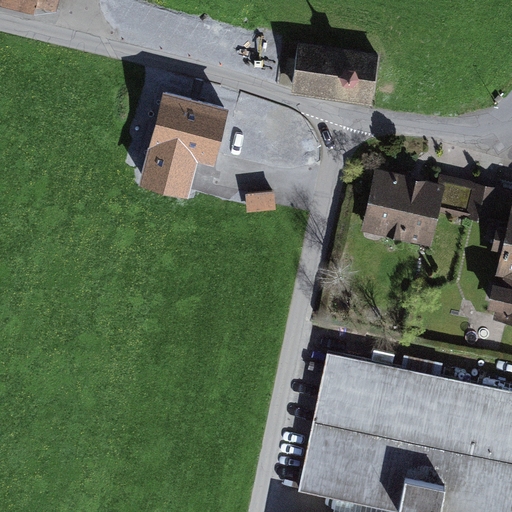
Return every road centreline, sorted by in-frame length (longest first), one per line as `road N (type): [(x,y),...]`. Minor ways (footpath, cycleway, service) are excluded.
road 1 (residential): [(260,511),(344,116)]
road 2 (residential): [(0,25),(344,116)]
road 3 (residential): [(344,116),(494,141)]
